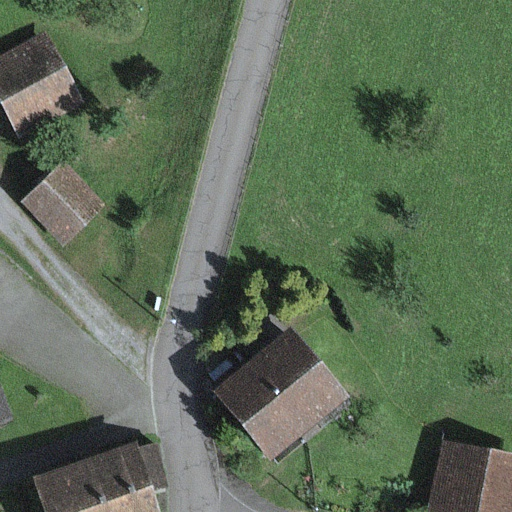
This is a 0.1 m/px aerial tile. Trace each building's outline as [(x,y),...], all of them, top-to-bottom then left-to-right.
[(51,56),(0,85),(0,105),(22,145),(82,110),(51,56)] [(76,173),(34,211),(68,249),(111,211),(76,173)] [(215,410),(274,469),(344,399),(284,340),(215,410)] [(439,511),(510,511),(511,502),(511,465),(449,455),(439,511)] [(34,508),(35,511),(153,511),(141,474),(34,508)]
